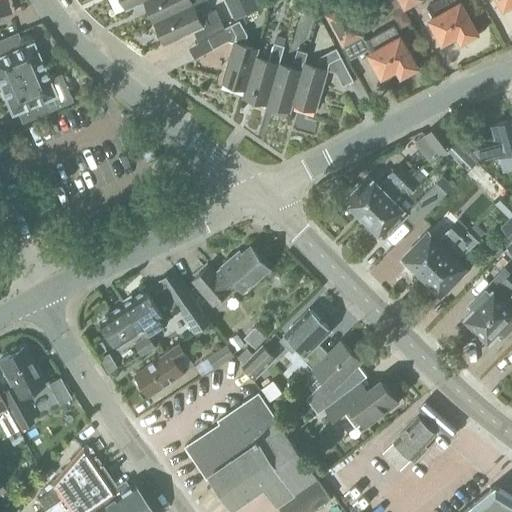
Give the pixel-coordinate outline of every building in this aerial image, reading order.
[(0,0),(0,15),(13,12),(9,0),(0,0)] [(121,0),(126,8),(143,0),(121,0)] [(154,22),(193,4),(200,0),(143,0),(154,22)] [(308,15),(312,1),(309,0),(297,0),(295,11),(308,15)] [(398,0),(405,11),(424,0),(398,0)] [(452,7),(447,0),(434,0),(426,5),(433,17),(430,19),(442,41),(457,33),(461,40),(476,32),(460,2),(452,7)] [(193,4),(154,22),(164,43),(192,31),(198,41),(223,27),(215,8),(199,16),(193,4)] [(348,4),(326,15),(343,48),(365,37),(348,4)] [(391,16),(398,30),(410,24),(403,10),(391,16)] [(245,89),(258,49),(245,45),(248,35),(240,20),(207,37),(214,49),(229,41),(234,42),(222,82),(245,89)] [(369,53),(382,74),(396,67),(401,74),(416,66),(399,36),(400,36),(393,24),(366,39),(373,51),(369,53)] [(0,86),(1,87),(43,70),(32,44),(23,48),(17,33),(0,39),(0,86)] [(267,104),(285,46),(274,42),(269,61),(256,57),(259,49),(258,49),(245,89),(243,97),(267,104)] [(290,111),(305,63),(308,52),(297,49),(292,67),(279,64),(285,46),(267,104),(290,111)] [(305,63),(290,111),(293,103),(316,110),(328,70),(336,72),(343,86),(354,80),(337,48),(321,56),(318,67),(305,63)] [(43,70),(1,87),(11,113),(17,111),(21,122),(47,111),(42,100),(54,96),(43,70)] [(495,137),(463,145),(476,160),(501,153),(505,169),(511,167),(511,119),(492,124),(495,137)] [(455,141),(442,123),(425,135),(439,154),(455,141)] [(152,147),(142,151),(147,163),(157,158),(152,146),(152,147)] [(349,202),(365,218),(388,195),(409,173),(399,164),(379,185),(370,176),(359,188),(361,190),(349,202)] [(392,225),(405,212),(397,203),(407,192),(409,194),(419,183),(409,173),(388,195),(365,218),(380,233),(390,223),(392,225)] [(441,179),(419,201),(429,211),(451,189),(441,179)] [(424,275),(476,223),(475,222),(473,223),(465,214),(441,238),(440,236),(436,240),(428,232),(404,256),(404,263),(410,269),(417,269),(424,275)] [(511,218),(503,228),(511,236),(511,218)] [(476,223),(424,275),(430,282),(429,287),(435,293),(441,292),(441,293),(465,269),(456,260),(460,257),(458,254),(463,249),(464,250),(476,238),(478,241),(486,234),(476,223)] [(210,264),(193,279),(213,302),(230,289),(227,285),(235,279),(244,289),(269,267),(249,245),(241,252),(239,249),(222,264),(215,270),(210,264)] [(147,288),(125,301),(143,328),(146,333),(152,329),(167,320),(164,314),(164,315),(156,301),(168,294),(172,299),(192,327),(207,316),(188,288),(176,270),(160,280),(147,288)] [(467,324),(475,331),(478,328),(504,302),(511,293),(511,271),(509,274),(505,270),(470,305),(474,309),(466,317),(470,321),(467,324)] [(511,293),(504,302),(478,328),(475,331),(482,339),(485,336),(489,340),(496,332),(501,335),(511,323),(511,293)] [(105,321),(103,322),(110,334),(109,338),(113,343),(116,344),(117,345),(134,334),(137,340),(134,343),(141,354),(155,345),(146,333),(143,328),(125,301),(107,313),(109,315),(105,321)] [(281,339),(280,340),(292,352),(295,350),(302,358),(311,367),(326,353),(317,343),(330,330),(309,307),(284,332),(286,334),(283,338),(281,339)] [(245,337),(257,349),(268,337),(256,326),(245,337)] [(360,361),(340,340),(326,353),(311,367),(310,369),(322,381),(304,399),(317,413),(351,387),(343,377),(360,361)] [(186,353),(179,343),(135,372),(149,394),(182,371),(175,361),(186,353)] [(256,378),(277,356),(263,343),(255,353),(249,348),(240,358),(245,362),(242,365),(256,378)] [(237,355),(229,345),(208,359),(216,370),(237,355)] [(42,384),(22,346),(0,358),(0,364),(11,385),(0,390),(0,391),(20,429),(33,422),(20,396),(42,384)] [(397,401),(382,380),(357,399),(350,390),(327,407),(335,418),(344,411),(356,427),(363,422),(366,425),(397,401)] [(206,477),(210,474),(232,506),(264,485),(278,505),(282,511),(306,511),(330,496),(259,391),(217,419),(218,421),(184,445),(206,477)] [(0,427),(4,436),(18,428),(0,395),(0,427)] [(393,439),(394,440),(382,452),(385,456),(392,462),(400,469),(411,457),(414,460),(427,447),(424,444),(435,432),(417,415),(393,439)] [(151,511),(132,483),(116,494),(90,456),(90,457),(82,445),(49,483),(55,491),(39,502),(46,511),(44,511),(151,511)] [(375,495),(389,472),(373,463),(360,486),(375,495)] [(511,511),(511,493),(495,484),(460,511),(511,511)]
